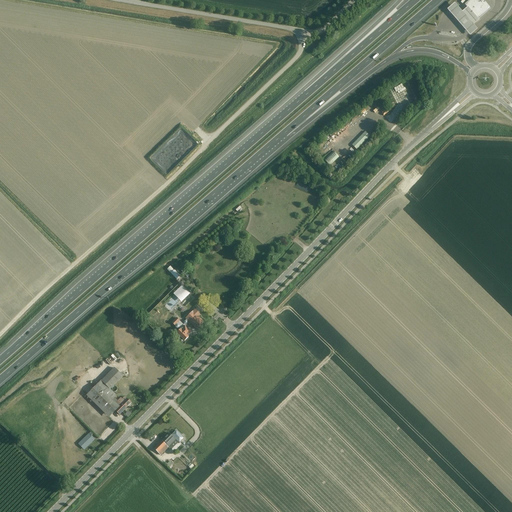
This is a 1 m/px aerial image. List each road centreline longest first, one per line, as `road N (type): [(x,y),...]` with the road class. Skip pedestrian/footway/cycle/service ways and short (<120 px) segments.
road 1 (tertiary): [(53,511),(391,163),(473,91)]
road 2 (unclassified): [(0,334),(298,55),(301,30)]
road 3 (motorway): [(306,94),(0,360)]
road 4 (motorway): [(0,379),(283,133)]
road 5 (motorway): [(283,133),(401,53),(441,53),(471,74)]
road 6 (motorway): [(283,133),(437,0)]
road 7 (unclassified): [(122,0),(301,30)]
road 8 (motorway): [(415,0),(306,94)]
road 9 (motorway): [(400,0),(306,94)]
